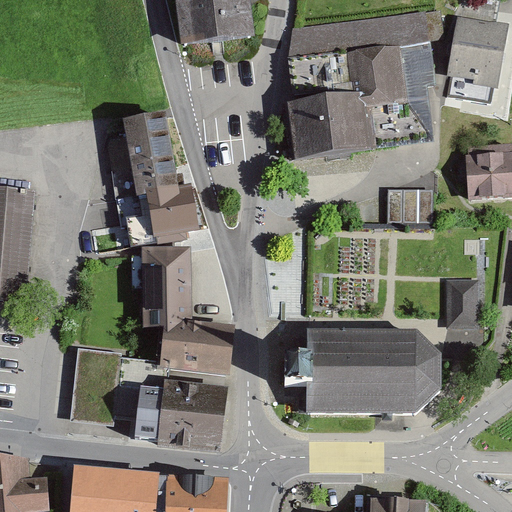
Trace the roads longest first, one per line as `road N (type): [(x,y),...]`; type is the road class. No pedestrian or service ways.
road 1 (unclassified): [(245,306),(154,0)]
road 2 (residential): [(245,306),(279,0)]
road 3 (tertiary): [(253,463),(0,444)]
road 4 (tertiary): [(253,463),(438,459)]
road 5 (residential): [(253,463),(245,306)]
